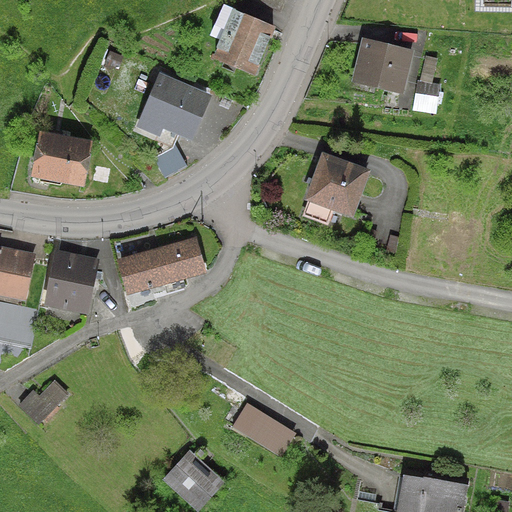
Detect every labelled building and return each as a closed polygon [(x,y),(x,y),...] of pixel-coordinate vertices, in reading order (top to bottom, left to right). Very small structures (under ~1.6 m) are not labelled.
[(275,32),(238,17),(220,61),(258,76),(275,32)] [(406,58),(363,45),(351,82),(395,95),(406,58)] [(211,100),(163,80),(146,119),(194,139),(211,100)] [(417,82),(413,109),(436,112),(440,85),(417,82)] [(90,148),(47,140),(40,178),(83,186),(90,148)] [(176,146),(154,158),(164,177),(187,166),(176,146)] [(363,176),(320,161),(306,202),(348,217),(363,176)] [(205,273),(196,243),(122,264),(131,295),(205,273)] [(33,258),(0,252),(0,294),(24,300),(33,258)] [(97,263),(59,256),(50,306),(88,313),(97,263)] [(36,311),(0,303),(0,338),(30,344),(36,311)] [(19,403),(39,424),(69,394),(55,380),(39,395),(33,389),(19,403)] [(246,404),(232,427),(281,457),(295,434),(246,404)] [(222,485),(191,458),(169,484),(200,510),(222,485)] [(457,511),(461,491),(403,483),(398,511),(457,511)]
